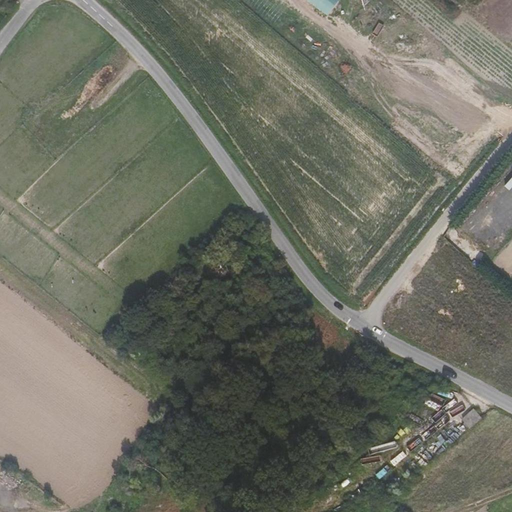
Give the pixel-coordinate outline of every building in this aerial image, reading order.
[(511,90),(511,76),(421,0),(393,0),(507,96),(511,90)] [(511,45),(459,0),(430,0),(511,70),(511,45)] [(511,4),(507,0),(474,0),(511,32),(511,4)] [(498,101),(442,52),(426,71),(482,120),(498,101)] [(474,409),(463,419),(471,429),(483,418),(474,409)] [(430,448),(438,456),(463,433),(456,425),(430,448)]
